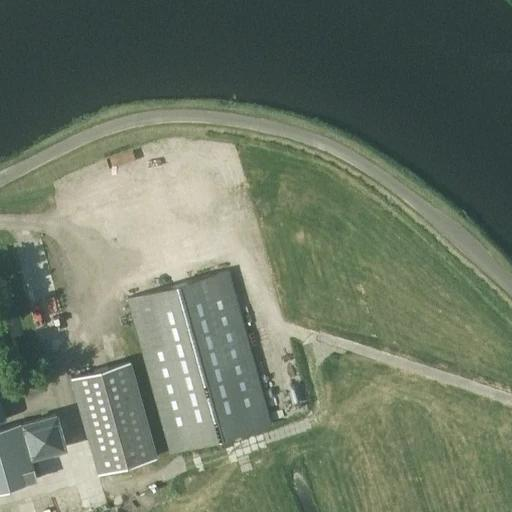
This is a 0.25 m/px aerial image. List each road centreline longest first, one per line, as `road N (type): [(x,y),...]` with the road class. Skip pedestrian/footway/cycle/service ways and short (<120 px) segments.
road 1 (track): [(511,401),(323,345),(314,365),(319,402),(300,425),(136,486),(67,474),(0,504)]
road 2 (unclassified): [(511,286),(363,164),(254,124),(168,116),(109,129),(0,180)]
road 3 (track): [(90,482),(59,375),(95,313),(67,237),(47,225)]
road 4 (track): [(323,345),(290,324),(290,271),(276,250),(239,250)]
